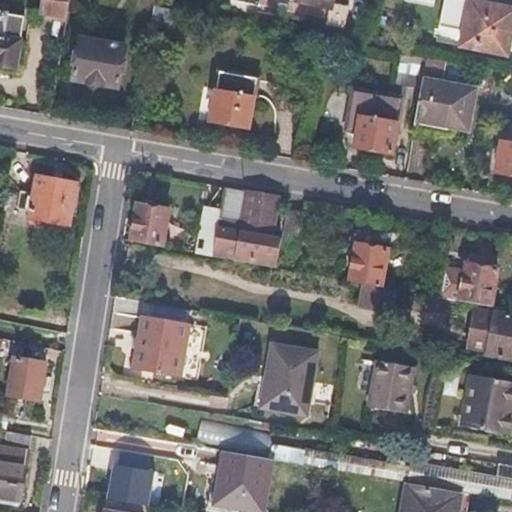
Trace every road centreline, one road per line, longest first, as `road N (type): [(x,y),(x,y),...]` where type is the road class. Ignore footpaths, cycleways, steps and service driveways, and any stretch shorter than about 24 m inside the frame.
road 1 (residential): [(122,149),(511,219)]
road 2 (residential): [(63,511),(122,149)]
road 3 (unknown): [(511,455),(385,435)]
road 4 (residential): [(0,126),(122,149)]
